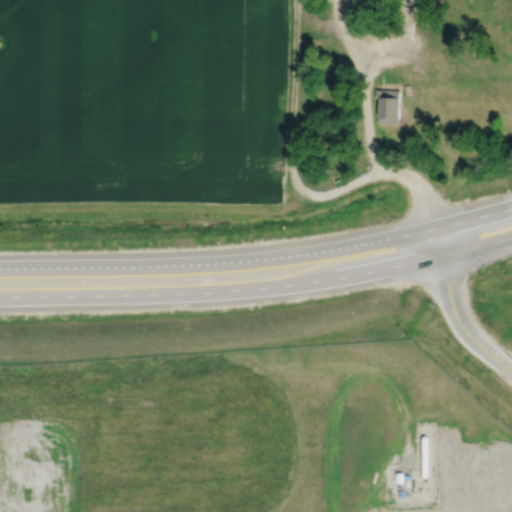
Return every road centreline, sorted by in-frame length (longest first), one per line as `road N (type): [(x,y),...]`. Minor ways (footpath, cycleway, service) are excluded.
road 1 (trunk): [(511,206),(287,256),(0,267)]
road 2 (trunk): [(0,296),(300,283),(511,237)]
road 3 (track): [(381,166),(327,194),(297,185),(288,162),(295,0)]
road 4 (tertiary): [(432,228),(460,322),(511,371)]
